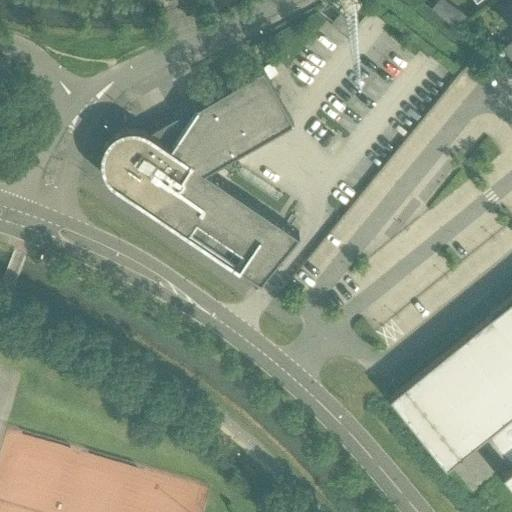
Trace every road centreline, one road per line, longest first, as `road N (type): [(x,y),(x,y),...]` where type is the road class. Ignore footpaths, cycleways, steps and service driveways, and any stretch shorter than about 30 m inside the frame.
road 1 (secondary): [(419,511),(362,444),(236,333)]
road 2 (secondary): [(236,333),(202,300),(121,248),(35,211)]
road 3 (secondary): [(25,235),(236,333)]
road 4 (unclassified): [(81,108),(110,84),(281,0)]
